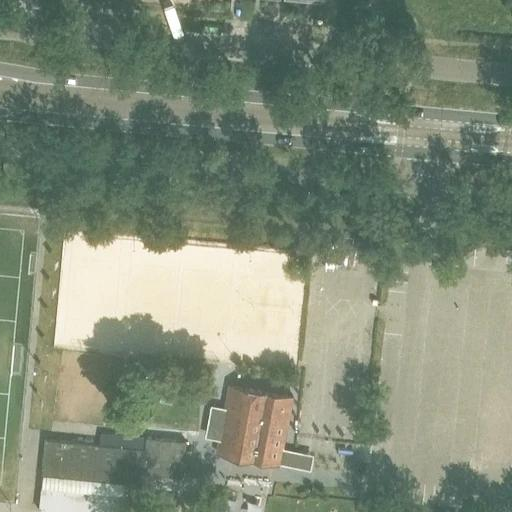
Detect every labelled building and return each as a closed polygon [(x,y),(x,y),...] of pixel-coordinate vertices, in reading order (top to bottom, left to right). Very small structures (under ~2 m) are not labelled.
[(280,464),(293,395),(292,395),(292,396),(230,384),(225,409),(213,407),(210,423),(222,425),(217,452),(279,463),(279,464),(280,464)] [(46,439),(42,475),(143,485),(145,473),(183,477),(186,440),(146,436),(145,448),(46,439)] [(294,464),(299,465),(302,453),(296,452),(294,464)] [(122,511),(125,493),(42,485),(39,510),(56,511),(122,511)] [(239,511),(268,511),(273,502),(248,491),(239,511)] [(156,496),(154,509),(165,510),(179,504),(179,498),(156,496)]
